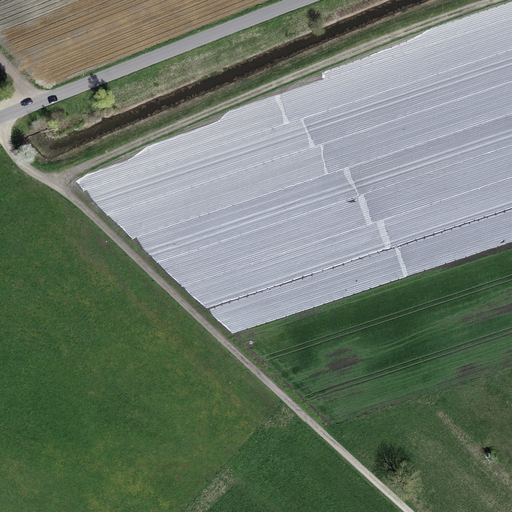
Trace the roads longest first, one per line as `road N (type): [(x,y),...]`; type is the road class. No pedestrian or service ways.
road 1 (track): [(52,185),(431,21),(498,0)]
road 2 (track): [(404,511),(52,185)]
road 3 (unclassified): [(0,119),(305,0)]
